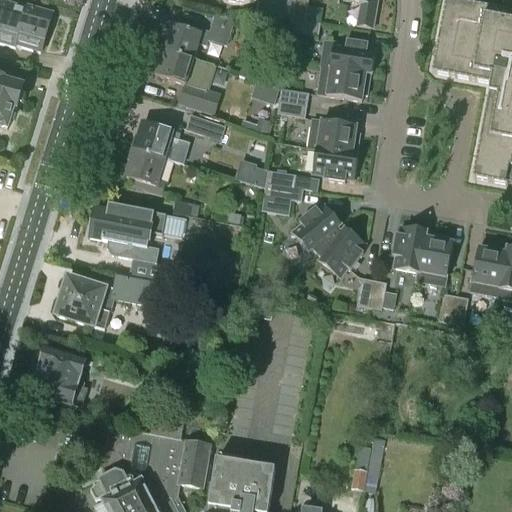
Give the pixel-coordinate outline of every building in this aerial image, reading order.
[(295,0),(292,23),(305,25),(308,0),(295,0)] [(344,0),(343,4),(360,7),(356,29),(372,32),(377,0),(344,0)] [(269,25),(289,29),(293,4),(273,1),(269,25)] [(0,46),(14,51),(15,48),(39,56),(52,14),(26,7),(25,9),(0,2),(0,46)] [(511,24),(506,23),(507,14),(445,2),(431,76),(490,87),(472,182),(511,189),(511,24)] [(164,25),(161,35),(167,37),(162,53),(193,62),(198,47),(205,49),(207,43),(225,49),(227,42),(233,23),(215,17),(209,35),(202,33),(201,36),(164,25)] [(305,25),(292,23),(290,35),(317,40),(320,27),(305,25)] [(321,70),(370,78),(371,78),(375,52),(367,51),(367,47),(346,44),(346,48),(324,44),(319,70),(321,70)] [(162,53),(154,79),(185,88),(212,96),(220,71),(193,62),(162,53)] [(370,78),(321,70),(316,98),(361,105),(362,98),(367,99),(370,78)] [(0,129),(6,132),(12,111),(15,112),(22,90),(2,84),(2,83),(0,82),(0,129)] [(185,88),(179,107),(213,118),(219,98),(212,96),(185,88)] [(281,93),(279,105),(306,109),(308,97),(281,93)] [(306,109),(279,105),(276,117),(304,122),(306,109)] [(185,133),(219,145),(224,130),(190,119),(185,133)] [(240,131),(260,137),(260,136),(262,130),(264,124),(264,122),(259,121),(257,129),(243,124),(240,131)] [(136,140),(132,153),(163,162),(169,141),(178,144),(181,131),(154,123),(152,129),(143,126),(138,141),(136,140)] [(307,152),(315,154),(356,158),(360,137),(355,137),(356,130),(311,123),(307,152)] [(261,134),(269,136),(272,127),(264,124),(262,130),(261,134)] [(163,162),(132,153),(128,166),(130,166),(126,181),(135,184),(133,190),(161,199),(165,186),(156,183),(163,162)] [(358,158),(356,158),(315,154),(311,178),(324,180),(323,183),(344,187),(345,183),(354,184),(358,158)] [(250,189),(255,173),(239,168),(234,184),(250,189)] [(267,174),(265,187),(293,191),(295,179),(267,174)] [(293,191),(265,187),(263,199),(291,204),(293,191)] [(173,217),(195,221),(197,209),(175,205),(173,217)] [(161,238),(165,219),(108,208),(107,215),(95,212),(90,241),(108,245),(106,251),(106,252),(112,260),(119,261),(119,260),(155,267),(157,253),(146,251),(149,236),(161,238)] [(301,228),(291,236),(308,256),(311,253),(316,258),(338,234),(336,233),(341,229),(324,209),(317,214),(315,212),(298,225),(301,228)] [(392,272),(417,277),(426,236),(426,235),(401,230),(399,239),(395,238),(391,259),(395,260),(392,272)] [(338,234),(316,258),(321,262),(318,266),(339,282),(347,272),(350,274),(363,257),(360,255),(365,248),(344,232),(339,236),(338,234)] [(426,236),(417,277),(415,285),(444,291),(453,246),(446,245),(447,240),(426,236)] [(469,295),(497,301),(506,251),(485,248),(484,252),(477,251),(469,295)] [(506,251),(497,301),(496,302),(511,304),(511,251),(506,250),(506,251)] [(153,271),(150,286),(174,291),(186,293),(188,277),(153,271)] [(174,291),(150,286),(115,280),(112,292),(105,290),(104,292),(67,281),(60,303),(56,305),(54,312),(56,316),(55,319),(104,334),(109,316),(113,303),(154,310),(152,318),(168,321),(169,313),(170,313),(174,291)] [(356,309),(368,312),(373,284),(361,282),(356,309)] [(373,284),(368,312),(381,314),(386,287),(373,284)] [(438,325),(450,327),(455,300),(443,298),(438,325)] [(455,300),(450,327),(462,330),(468,302),(455,300)] [(251,310),(249,320),(270,324),(272,314),(251,310)] [(40,367),(36,380),(33,382),(30,390),(32,394),(31,396),(71,408),(81,411),(86,393),(82,391),(84,387),(78,385),(85,363),(45,351),(44,354),(41,356),(38,364),(40,367)] [(153,420),(149,439),(179,445),(182,426),(153,420)] [(102,468),(101,475),(104,481),(92,487),(93,489),(90,494),(95,504),(100,504),(104,511),(183,511),(177,500),(179,488),(203,492),(210,451),(179,445),(149,439),(108,431),(101,468),(102,468)] [(351,492),(363,494),(370,453),(358,451),(351,492)] [(268,511),(274,473),(215,464),(208,511),(210,511),(209,511),(268,511)] [(363,494),(374,496),(379,467),(368,465),(363,494)]
